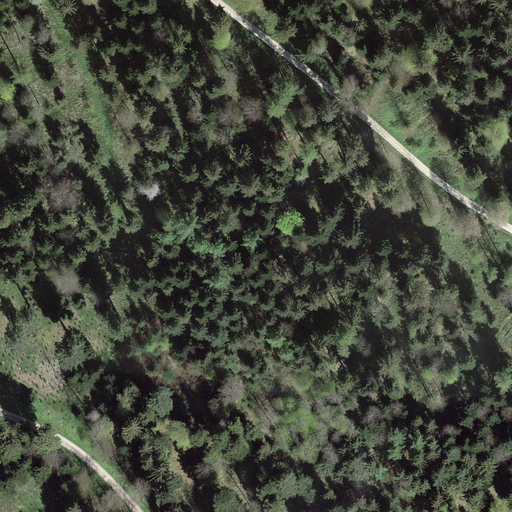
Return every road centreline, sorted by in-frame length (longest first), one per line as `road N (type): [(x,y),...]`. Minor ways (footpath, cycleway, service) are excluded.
road 1 (track): [(511,232),(213,0)]
road 2 (track): [(0,411),(72,448),(135,511)]
